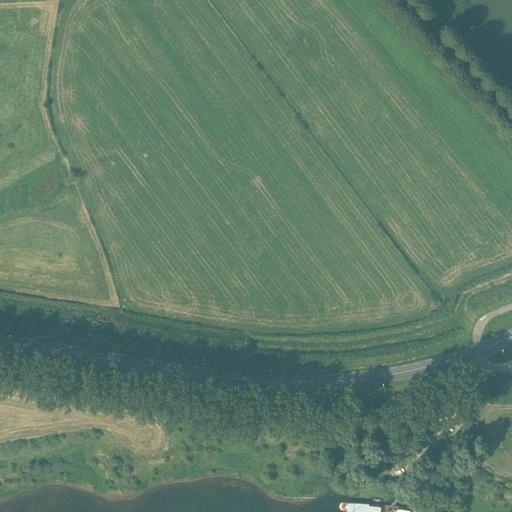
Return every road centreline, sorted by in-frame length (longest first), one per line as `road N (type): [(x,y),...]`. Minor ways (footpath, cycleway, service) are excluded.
road 1 (primary): [(0,341),(274,382),(367,378),(477,351)]
road 2 (unclassified): [(511,121),(398,0)]
